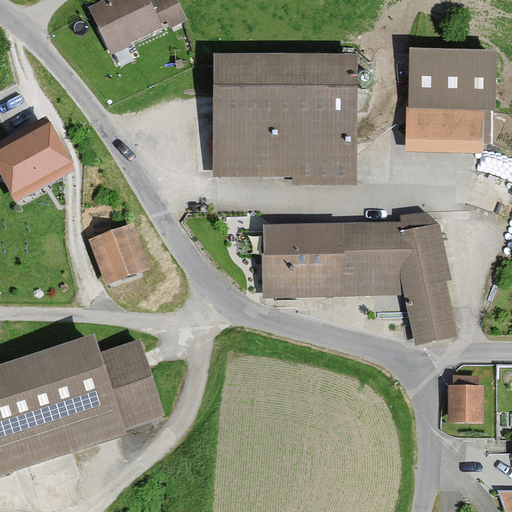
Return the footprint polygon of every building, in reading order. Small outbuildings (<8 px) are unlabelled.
[(99,0),(91,4),(115,54),(170,28),(172,33),(188,25),(176,0),(99,0)] [(362,50),(216,48),(215,173),(360,175),(362,50)] [(511,65),(433,61),(428,153),(497,157),(499,118),(511,119),(511,65)] [(0,149),(0,171),(16,202),(75,171),(50,124),(0,149)] [(140,222),(97,236),(113,286),(157,272),(140,222)] [(441,222),(268,226),(268,300),(404,297),(419,351),(463,340),(441,222)] [(101,333),(0,364),(0,475),(172,422),(146,339),(107,351),(101,333)] [(486,381),(453,380),(452,425),(484,426),(486,381)]
